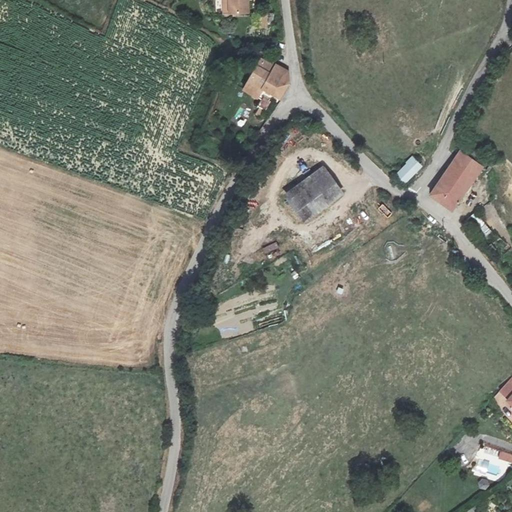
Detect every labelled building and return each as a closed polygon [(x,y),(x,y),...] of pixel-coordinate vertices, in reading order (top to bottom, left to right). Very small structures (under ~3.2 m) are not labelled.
[(247,0),(223,0),(224,13),(248,12),(247,0)] [(259,54),(254,61),(287,80),(289,72),(259,54)] [(280,96),(287,80),(254,61),(251,66),(241,62),(234,79),(262,99),(256,112),(264,116),(274,93),(280,96)] [(233,117),(241,121),(249,107),(241,103),(233,117)] [(430,196),(443,205),(453,210),(481,165),(457,150),(430,196)] [(398,174),(407,182),(423,164),(414,156),(398,174)] [(339,195),(322,170),(286,194),(303,220),(339,195)] [(290,222),(295,218),(285,206),(280,211),(290,222)] [(321,245),(334,237),(330,231),(317,239),(321,245)] [(511,378),(499,391),(511,403),(511,378)] [(511,462),(511,453),(500,451),(498,460),(511,462)] [(480,478),(479,488),(488,490),(489,479),(480,478)]
